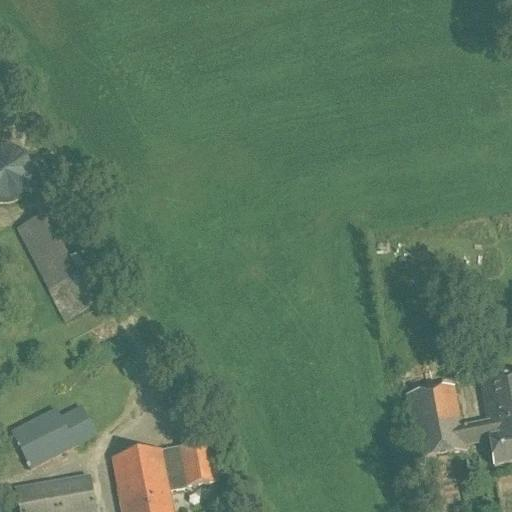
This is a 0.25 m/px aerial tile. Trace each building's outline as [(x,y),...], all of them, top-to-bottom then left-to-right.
[(0,202),(4,203),(9,203),(13,202),(18,200),(21,197),(24,194),(27,190),(29,186),(30,182),(31,177),(30,173),(29,168),(27,164),(24,161),(21,157),(18,155),(13,153),(9,152),(4,151),(0,151),(0,202)] [(104,372),(74,387),(85,407),(114,392),(104,372)] [(185,433),(202,421),(174,376),(158,386),(185,433)] [(511,378),(478,385),(486,425),(461,430),(453,390),(405,399),(417,463),(465,454),(464,446),(487,441),(493,470),(511,466),(511,378)] [(30,473),(133,419),(118,391),(60,421),(55,413),(51,415),(44,404),(4,425),(17,449),(16,450),(17,452),(18,451),(27,468),(26,469),(27,471),(28,470),(30,473)] [(120,511),(170,511),(168,495),(184,492),(183,491),(216,484),(209,445),(111,464),(120,511)] [(94,511),(88,479),(15,492),(18,511),(94,511)]
